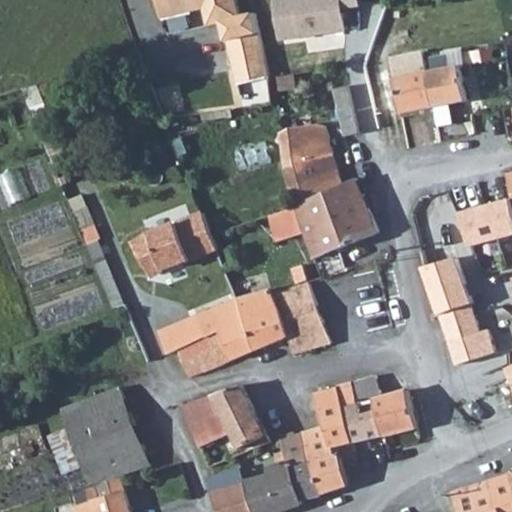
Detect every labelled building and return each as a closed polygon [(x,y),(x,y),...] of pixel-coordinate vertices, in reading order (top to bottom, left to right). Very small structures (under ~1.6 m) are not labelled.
[(156,0),(161,23),(202,15),(214,13),(217,28),(228,87),(260,80),(246,16),(235,18),(230,0),(156,0)] [(362,0),(281,0),(286,39),(350,30),(346,4),(363,2),(362,0)] [(214,13),(202,15),(206,30),(217,28),(214,13)] [(456,67),(425,75),(432,107),(465,100),(464,97),(471,95),(464,69),(457,71),(456,67)] [(432,107),(425,75),(391,83),(399,115),(432,107)] [(329,93),(344,137),(358,133),(350,106),(343,88),(329,93)] [(350,106),(358,133),(375,129),(368,100),(350,106)] [(276,143),(283,169),(329,157),(322,131),(276,143)] [(283,169),(290,204),(343,185),(329,157),(283,169)] [(343,185),(290,204),(299,229),(311,261),(381,234),(358,179),(343,185)] [(511,201),(465,214),(474,248),(511,237),(511,201)] [(290,204),(262,214),(271,239),(299,229),(290,204)] [(205,213),(134,242),(152,275),(218,248),(205,213)] [(425,269),(441,317),(451,347),(482,337),(471,308),(458,260),(425,269)] [(310,283),(274,294),(292,335),(297,351),(306,348),(310,358),(338,350),(335,341),(310,283)] [(271,287),(236,299),(255,350),(292,335),(274,294),(271,287)] [(255,350),(236,299),(156,332),(166,354),(178,349),(221,331),(234,360),(255,350)] [(137,307),(128,310),(134,325),(142,322),(137,307)] [(134,325),(147,355),(153,354),(142,322),(134,325)] [(178,349),(189,379),(234,360),(221,331),(178,349)] [(458,367),(465,365),(497,353),(491,335),(482,337),(451,347),(458,367)] [(359,402),(374,398),(382,396),(376,375),(354,379),(359,402)] [(337,384),(342,406),(359,402),(354,379),(337,384)] [(324,423),(334,449),(351,445),(342,406),(337,384),(312,390),(324,423)] [(224,417),(252,401),(245,386),(216,399),(224,417)] [(94,484),(124,474),(152,465),(121,389),(64,407),(94,484)] [(374,398),(383,437),(417,429),(408,390),(382,396),(374,398)] [(342,406),(351,445),(383,437),(374,398),(359,402),(342,406)] [(268,436),(252,401),(224,417),(224,418),(231,433),(239,449),(268,436)] [(231,433),(224,418),(195,429),(201,446),(231,433)] [(312,461),(324,497),(350,488),(342,458),(338,459),(334,449),(324,423),(301,431),(312,461)] [(288,462),(290,467),(312,461),(301,431),(296,432),(295,431),(280,436),(288,462)] [(296,484),(303,503),(324,497),(312,461),(290,467),(296,484)] [(248,484),(256,511),(287,511),(304,507),(303,503),(296,484),(290,467),(288,462),(257,473),(260,481),(248,484)] [(212,482),(215,494),(248,484),(245,472),(212,482)] [(135,511),(125,477),(77,492),(79,499),(89,497),(90,502),(94,501),(97,511),(135,511)] [(511,511),(511,489),(508,477),(453,493),(459,511),(511,511)] [(256,511),(248,484),(215,494),(220,511),(256,511)]
